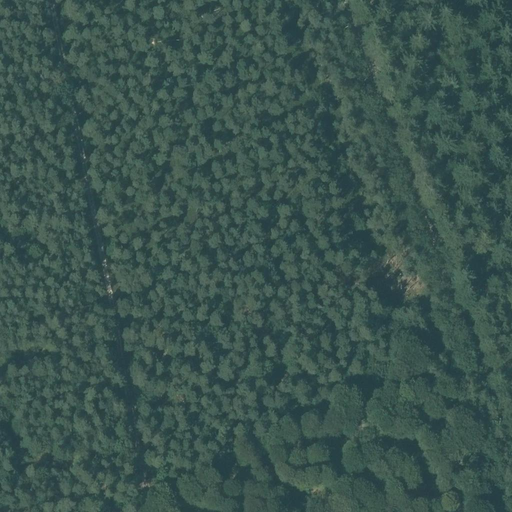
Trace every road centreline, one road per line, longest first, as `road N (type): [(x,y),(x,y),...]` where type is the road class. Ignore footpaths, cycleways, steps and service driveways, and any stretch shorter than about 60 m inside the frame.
road 1 (track): [(47,0),(145,511)]
road 2 (track): [(511,455),(343,0)]
